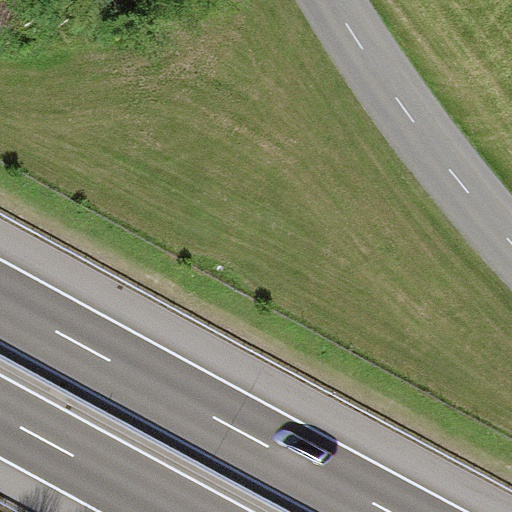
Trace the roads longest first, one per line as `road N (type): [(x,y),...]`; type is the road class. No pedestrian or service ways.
road 1 (motorway): [(392,511),(0,299)]
road 2 (tertiary): [(511,247),(359,54),(329,0)]
road 3 (motorway): [(0,416),(175,511)]
